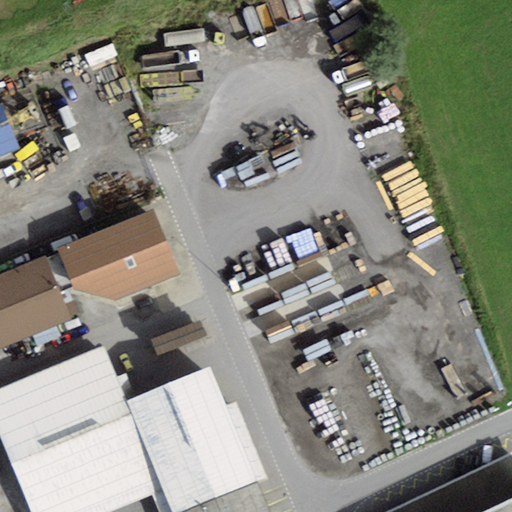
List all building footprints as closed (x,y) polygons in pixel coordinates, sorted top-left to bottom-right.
[(1,103),(0,103),(0,155),(19,147),(1,103)] [(154,208),(58,248),(74,290),(117,300),(181,272),(154,208)] [(46,256),(0,274),(0,348),(73,320),(46,256)] [(200,319),(151,338),(157,354),(206,335),(200,319)] [(210,368),(126,402),(104,346),(0,388),(0,440),(29,511),(110,511),(163,490),(171,511),(271,511),(259,482),(268,479),(237,401),(225,405),(210,368)] [(511,454),(385,511),(480,511),(511,497),(511,454)] [(511,511),(511,497),(480,511),(511,511)]
